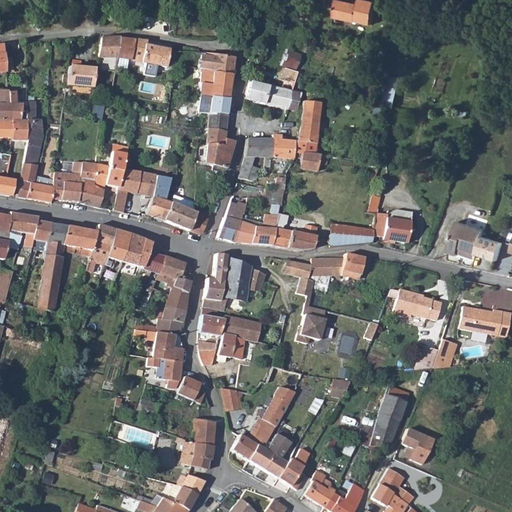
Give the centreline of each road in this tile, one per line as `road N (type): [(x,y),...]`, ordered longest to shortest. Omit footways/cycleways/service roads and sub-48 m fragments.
road 1 (residential): [(207,246),(238,143),(233,50),(120,33),(0,42)]
road 2 (residential): [(511,283),(374,251),(244,251)]
road 3 (residential): [(198,245),(190,349),(217,420),(221,474)]
road 4 (residential): [(0,204),(198,245)]
